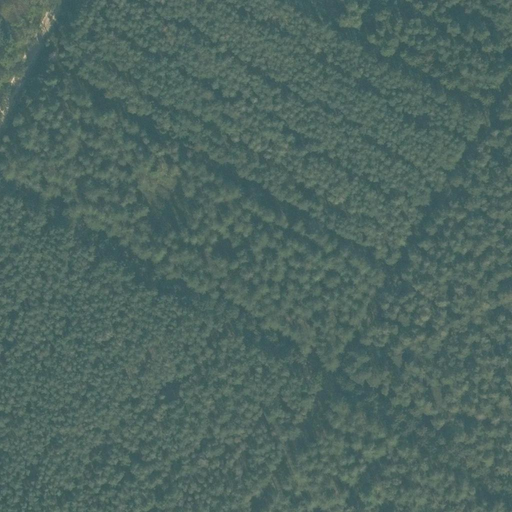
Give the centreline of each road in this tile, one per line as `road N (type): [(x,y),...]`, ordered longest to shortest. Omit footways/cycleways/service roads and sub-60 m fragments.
road 1 (track): [(511,487),(0,175)]
road 2 (track): [(0,118),(58,0)]
